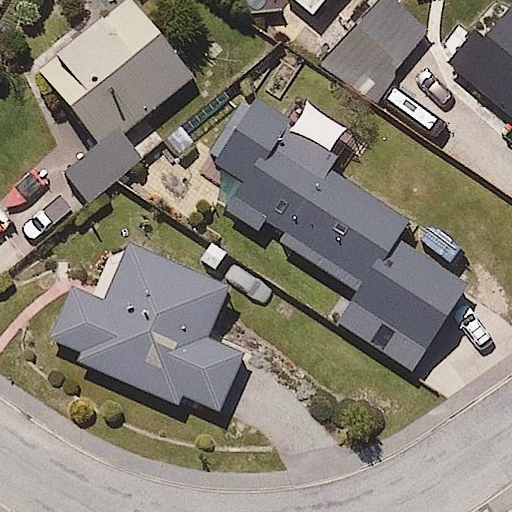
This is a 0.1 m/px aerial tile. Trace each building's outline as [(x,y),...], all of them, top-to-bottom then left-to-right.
[(127,134),(197,81),(136,0),(134,0),(38,74),(94,146),(61,171),(88,206),(148,161),(127,134)] [(302,0),(321,15),(332,0),(302,0)] [(397,0),(381,0),(319,62),(376,103),(428,29),(397,0)] [(511,16),(493,38),(484,30),(452,66),(511,118),(511,16)] [(410,227),(283,144),(295,126),(262,104),(225,161),(246,175),(224,209),(359,296),(339,326),(423,380),(479,293),(400,242),(410,227)] [(76,291),(50,348),(180,407),(185,395),(229,415),(252,363),(214,345),(237,295),(129,246),(103,303),(76,291)]
